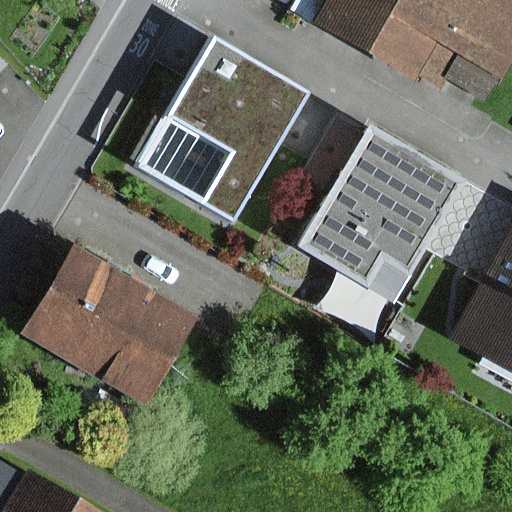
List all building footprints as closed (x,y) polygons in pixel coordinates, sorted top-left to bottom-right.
[(511,63),(511,0),(326,0),(312,25),(431,93),(442,74),(491,101),(511,63)] [(313,93),(215,37),(168,118),(232,155),(202,206),(236,225),(313,93)] [(412,276),(468,183),(372,126),(301,247),(368,287),(384,260),(412,276)] [(511,372),(511,232),(453,340),(511,372)] [(148,407),(200,318),(76,246),(24,335),(148,407)] [(24,476),(0,462),(0,511),(98,511),(28,471),(24,476)]
